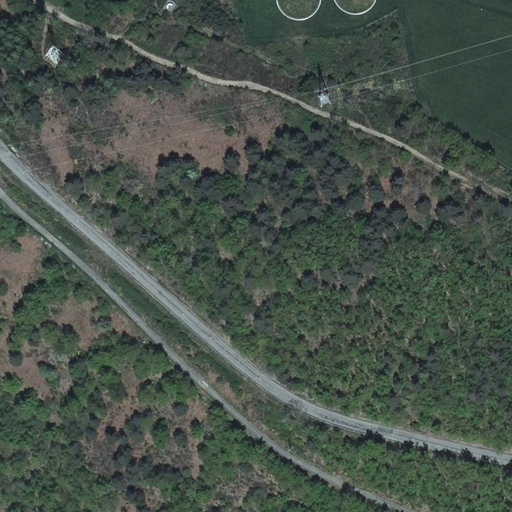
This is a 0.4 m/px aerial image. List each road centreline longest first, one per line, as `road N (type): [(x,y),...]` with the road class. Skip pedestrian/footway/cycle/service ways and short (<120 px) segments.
road 1 (tertiary): [(0,146),(289,407),(445,462),(511,467)]
road 2 (track): [(29,0),(193,75),(322,113),(511,203)]
road 3 (unclassified): [(0,191),(245,423),(396,511)]
